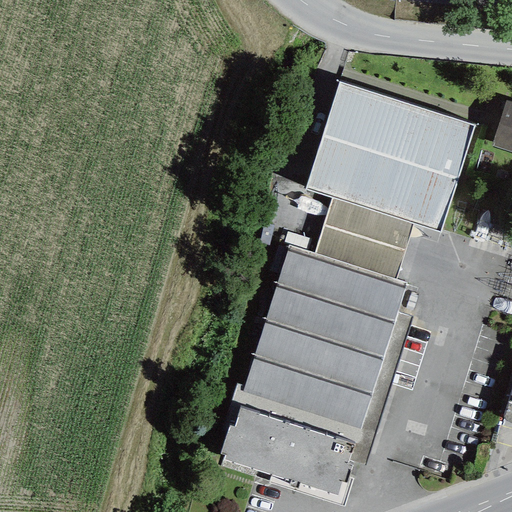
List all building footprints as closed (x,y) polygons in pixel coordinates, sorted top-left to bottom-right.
[(468,127),(326,81),(290,190),(432,236),(468,127)] [(511,100),(505,98),(490,146),(511,152),(511,100)] [(401,287),(278,248),(231,394),(354,433),(401,287)] [(403,341),(409,308),(399,307),(393,340),(403,341)] [(511,361),(493,428),(511,432),(511,361)] [(337,440),(221,405),(204,461),(320,496),(337,440)]
